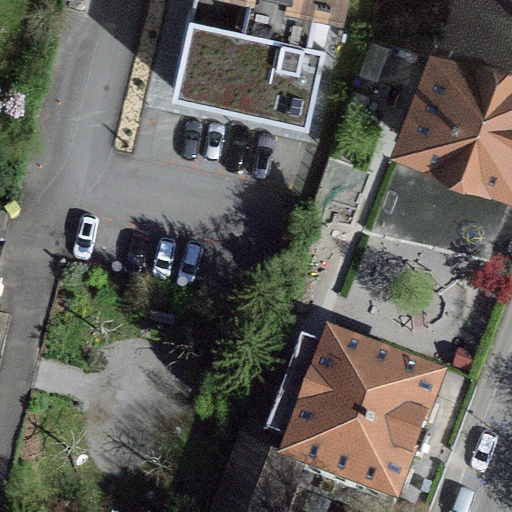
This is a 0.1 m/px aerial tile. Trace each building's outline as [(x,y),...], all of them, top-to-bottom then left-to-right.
[(311,119),(337,0),(189,0),(170,88),(311,119)] [(511,0),(448,0),(442,33),(511,46),(511,0)] [(511,60),(436,43),(397,147),(511,188),(511,60)] [(0,279),(11,229),(0,226),(0,279)] [(405,504),(450,375),(333,335),(292,453),(240,436),(213,511),(282,511),(298,467),(405,504)]
